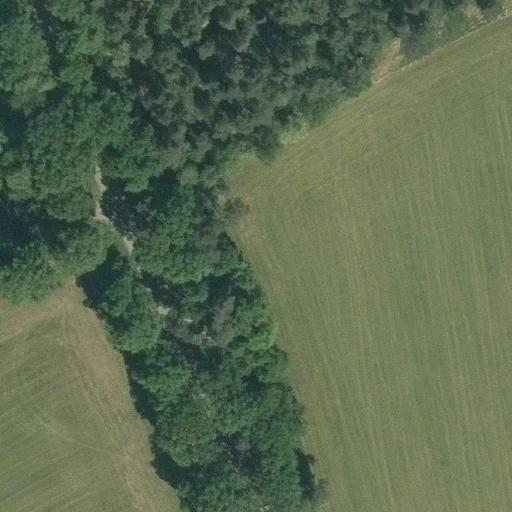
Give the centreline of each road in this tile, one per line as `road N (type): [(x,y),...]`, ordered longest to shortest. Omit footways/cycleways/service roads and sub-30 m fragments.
road 1 (unclassified): [(268,511),(91,156),(31,0)]
road 2 (unknown): [(112,199),(0,255)]
